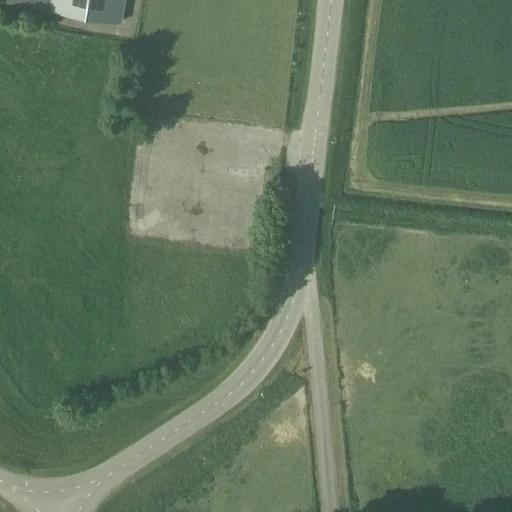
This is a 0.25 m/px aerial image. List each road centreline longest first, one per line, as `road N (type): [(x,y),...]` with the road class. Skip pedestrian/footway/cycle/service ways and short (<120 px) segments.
road 1 (tertiary): [(332,0),(297,294),(268,351),(244,384),(203,414),(54,505)]
road 2 (unknown): [(297,294),(320,360),(327,511)]
